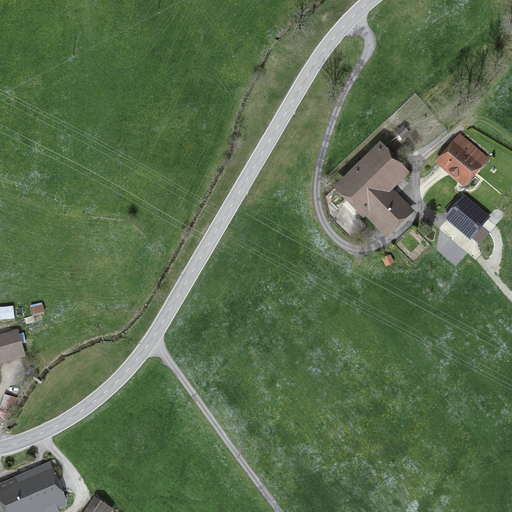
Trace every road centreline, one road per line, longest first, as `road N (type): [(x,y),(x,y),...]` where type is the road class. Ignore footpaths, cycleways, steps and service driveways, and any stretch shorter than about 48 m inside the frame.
road 1 (secondary): [(0,448),(80,412),(136,360),(321,53),(370,0)]
road 2 (track): [(151,339),(276,511)]
road 3 (track): [(418,164),(423,136),(456,94),(481,42)]
road 4 (track): [(417,210),(449,228),(511,299)]
